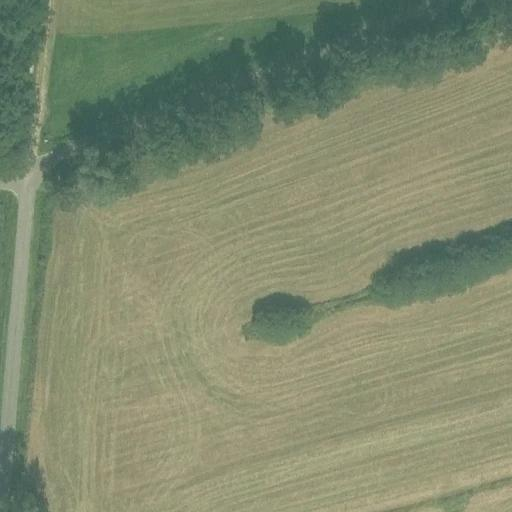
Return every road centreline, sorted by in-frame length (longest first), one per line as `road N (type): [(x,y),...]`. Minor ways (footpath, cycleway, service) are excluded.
road 1 (unclassified): [(29,165),(448,0)]
road 2 (unclassified): [(3,511),(29,165)]
road 3 (track): [(47,0),(29,165)]
